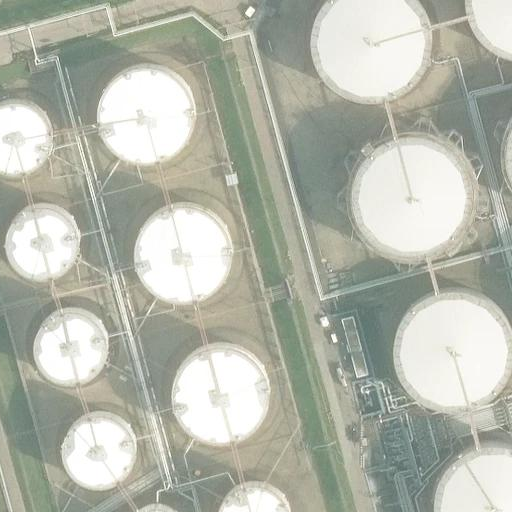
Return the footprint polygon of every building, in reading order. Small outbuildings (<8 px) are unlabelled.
[(432,30),(432,29),(431,18),(427,6),(424,0),(319,0),(315,9),(312,19),(312,30),(312,40),(316,51),(321,61),(328,71),(337,79),(348,85),(358,88),(370,90),(382,89),(393,86),(404,80),(414,73),(421,65),(427,54),(431,43),(432,30)] [(511,0),(466,0),(466,3),(470,15),(475,25),(483,35),(493,43),(504,48),(511,50),(511,0)] [(193,109),(193,108),(193,99),(190,91),(185,82),(180,75),(172,69),(165,65),(156,62),(148,61),(136,62),(129,64),(120,69),(114,74),(107,82),(103,89),(100,98),(99,107),(99,117),(102,125),(106,134),(111,141),(119,147),(126,151),(135,155),(144,156),(153,155),(161,153),(171,149),(179,143),(184,136),(190,127),(193,117),(193,109)] [(50,132),(49,123),(47,116),(43,110),(39,105),(34,101),(26,97),(19,95),(10,95),(5,96),(0,97),(0,166),(0,167),(8,169),(14,169),(23,168),(29,165),(35,162),(39,158),(44,153),(47,146),(49,140),(50,132)] [(474,185),(474,183),(472,170),(468,158),(461,147),(453,138),(442,130),(432,126),(421,123),(410,123),(396,125),(387,128),(377,134),(368,143),(361,152),(356,162),(353,174),(352,183),(353,194),(356,204),(361,215),(368,225),(377,233),(387,239),(397,242),(410,244),(420,244),(433,241),(444,236),(454,228),(461,220),(468,209),(472,197),(474,185)] [(77,235),(77,234),(76,227),(74,221),(71,214),(67,210),(61,205),(55,202),(48,200),(42,199),(37,199),(30,201),(22,205),(17,209),(13,213),(10,219),(7,226),(7,232),(7,239),(8,245),(10,250),(15,257),(20,262),(26,266),(33,268),(40,269),(47,269),(55,267),(61,264),(66,260),(70,255),(74,248),(76,242),(77,235)] [(231,249),(231,248),(230,239),(228,230),(223,221),(217,214),(210,208),(203,204),(195,201),(184,200),(173,201),(166,203),(157,207),(149,213),(143,220),(138,229),(135,236),(134,247),(135,256),(138,266),(142,275),(148,282),(157,289),(164,293),(172,296),(182,297),(191,296),(200,294),(208,289),(216,283),(223,275),(228,266),(230,258),(231,249)] [(511,318),(509,312),(505,306),(498,298),(489,291),(477,285),(466,282),(454,282),(447,282),(440,284),(431,287),(421,294),(412,301),(404,312),(400,321),(398,332),(397,343),(398,355),(402,366),(408,376),(414,384),(422,390),(432,396),(444,400),(455,401),(464,401),(477,398),(488,393),(498,385),(505,377),(511,365),(511,364),(511,318)] [(106,338),(106,337),(105,331),(103,324),(100,318),(96,313),(89,307),(83,304),(75,302),(70,302),(65,302),(57,304),(51,307),(44,313),(40,318),(37,324),(35,329),(35,337),(35,344),(36,349),(40,356),(44,361),(50,366),(54,369),(60,372),(69,373),(74,373),(82,371),(88,368),(94,364),(99,359),(102,353),(105,345),(106,338)] [(266,389),(266,388),(266,379),(263,371),(259,362),(252,354),(246,349),(239,344),(231,341),(220,340),(209,341),(200,343),(191,348),(184,354),(178,362),(173,370),(171,379),(170,387),(171,397),(173,406),(177,414),(183,421),(191,428),(199,433),(208,435),(216,436),(226,436),(235,433),(242,430),(250,425),(256,418),(262,409),(265,399),(266,389)] [(137,440),(137,439),(136,432),(133,424),(130,418),(126,413),(119,408),(113,405),(107,404),(100,403),(93,404),(87,406),(81,409),(75,414),(71,419),(68,426),(65,433),(65,439),(65,445),(68,452),(71,459),(75,464),(81,469),(85,471),(93,474),(99,475),(107,474),(113,473),(119,470),(126,465),(130,460),(133,454),(136,446),(137,440)] [(511,511),(511,438),(507,437),(495,436),(483,437),(471,441),(462,446),(453,453),(445,462),(440,471),(436,482),(434,494),(435,506),(436,511),(511,511)] [(288,511),(289,510),(288,504),(287,498),(285,493),(280,486),(276,482),(270,479),(262,475),(255,475),(248,475),(242,477),(236,480),(229,484),(225,490),(222,495),(219,502),(219,509),(218,511),(288,511)] [(182,511),(178,507),(174,504),(170,502),(164,500),(159,499),(154,499),(148,501),(143,503),(139,506),(135,511),(134,511),(182,511)]
